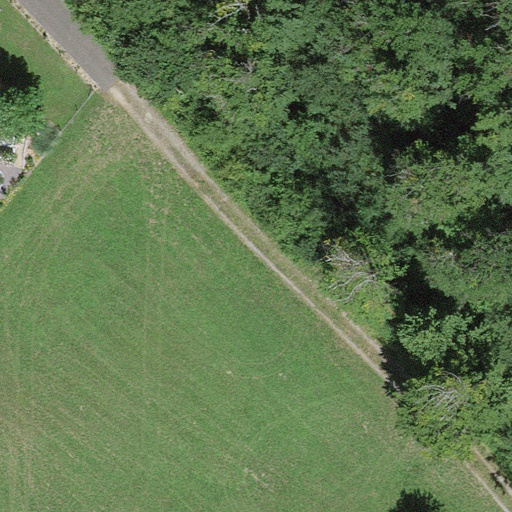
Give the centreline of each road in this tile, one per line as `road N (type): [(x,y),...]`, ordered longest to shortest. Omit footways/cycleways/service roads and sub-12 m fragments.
road 1 (track): [(151,113),(431,390),(511,493)]
road 2 (residential): [(46,0),(151,113)]
